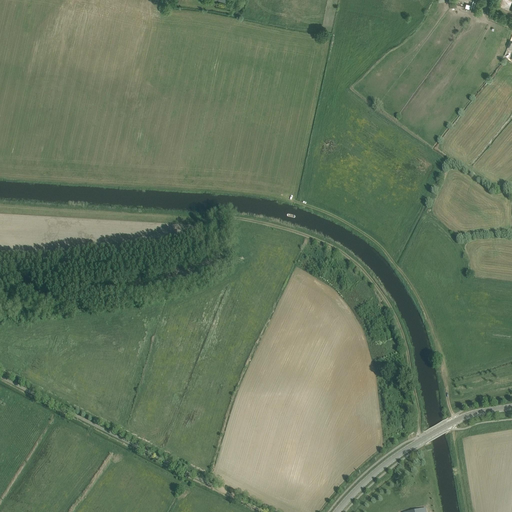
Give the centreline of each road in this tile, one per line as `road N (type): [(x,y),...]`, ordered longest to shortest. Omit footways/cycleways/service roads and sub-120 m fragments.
road 1 (track): [(264,511),(0,376)]
road 2 (secondary): [(338,511),(383,465),(426,436),(461,417),(511,407)]
